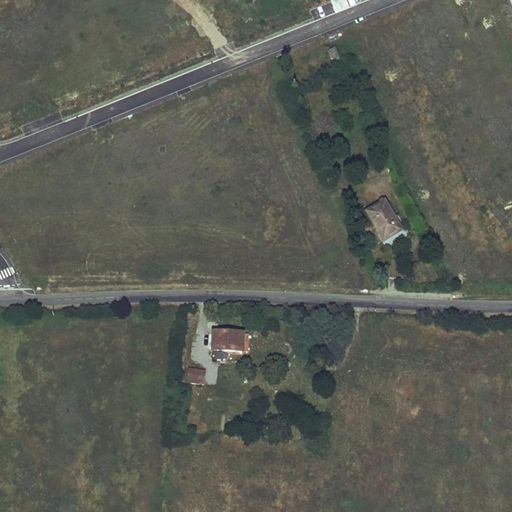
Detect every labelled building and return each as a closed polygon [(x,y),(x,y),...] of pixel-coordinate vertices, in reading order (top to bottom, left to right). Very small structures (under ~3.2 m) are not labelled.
[(482,0),(455,0),(417,16),(433,55),(495,30),(482,0)] [(338,53),(330,56),(335,69),(343,65),(338,53)] [(385,203),(367,213),(384,242),(402,231),(385,203)] [(211,331),(210,350),(238,351),(238,350),(244,350),(245,335),(239,335),(239,333),(211,331)] [(190,369),(188,383),(203,385),(204,371),(190,369)]
